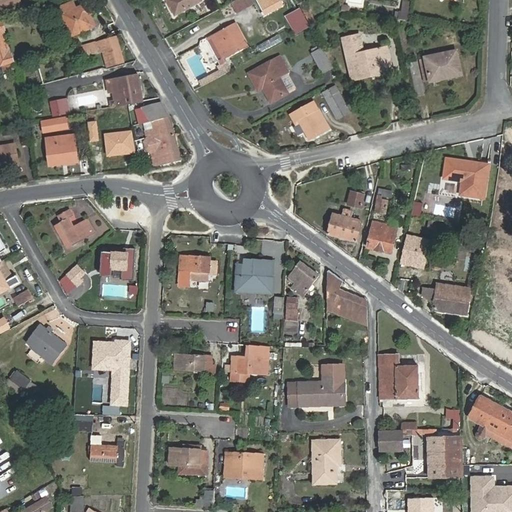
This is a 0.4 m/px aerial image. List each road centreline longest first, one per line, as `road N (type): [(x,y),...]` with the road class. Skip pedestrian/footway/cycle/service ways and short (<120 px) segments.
road 1 (tertiary): [(274,214),(511,381)]
road 2 (residential): [(253,171),(497,112)]
road 3 (residential): [(5,194),(72,316),(150,322)]
road 4 (residential): [(141,511),(150,322)]
road 5 (tertiary): [(212,161),(119,0)]
road 6 (residential): [(5,194),(107,186),(159,194)]
road 7 (residential): [(150,322),(159,194)]
